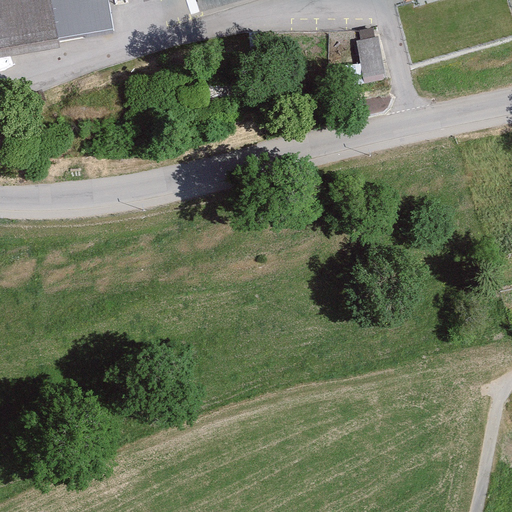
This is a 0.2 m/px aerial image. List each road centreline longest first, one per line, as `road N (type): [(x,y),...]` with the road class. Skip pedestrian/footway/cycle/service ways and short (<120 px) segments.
road 1 (unclassified): [(412,123),(122,193),(0,196)]
road 2 (residential): [(0,96),(307,0)]
road 3 (track): [(477,511),(499,398),(511,378)]
road 4 (residential): [(368,0),(384,15),(412,123)]
